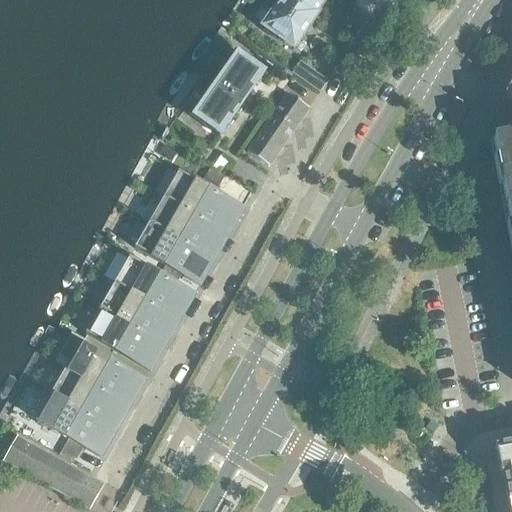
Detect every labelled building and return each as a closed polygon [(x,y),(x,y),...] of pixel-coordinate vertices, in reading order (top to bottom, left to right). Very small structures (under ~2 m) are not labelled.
[(279,38),(294,48),(317,15),(316,14),(323,3),(321,2),(322,0),(276,0),(275,2),(275,3),(275,5),(275,6),(275,7),(275,9),(276,11),(264,27),(266,29),(264,32),(277,41),(279,38)] [(396,31),(382,18),(354,51),(370,63),(396,31)] [(265,72),(235,51),(212,84),(242,105),(265,72)] [(320,94),(328,82),(300,63),(292,74),(320,94)] [(219,138),(242,105),(212,84),(189,117),(219,138)] [(289,94),(247,153),(269,167),(309,108),(289,94)] [(511,117),(499,119),(501,137),(493,139),(511,234),(511,117)] [(225,177),(210,169),(203,182),(218,190),(225,177)] [(225,200),(195,183),(179,173),(164,199),(228,235),(243,210),(225,200)] [(228,235),(164,199),(150,224),(213,261),(228,235)] [(213,261),(150,224),(135,250),(181,276),(181,277),(198,287),(213,261)] [(193,296),(176,286),(130,259),(115,284),(179,321),(193,296)] [(179,321),(115,284),(100,310),(164,346),(179,321)] [(149,372),(164,346),(100,310),(86,336),(132,362),(149,372)] [(126,372),(96,355),(80,345),(65,370),(129,407),(144,382),(126,372)] [(129,407),(65,370),(51,396),(115,432),(129,407)] [(115,432),(51,396),(36,422),(100,458),(115,432)] [(4,462),(20,471),(90,511),(103,487),(17,439),(4,462)] [(511,511),(511,475),(502,477),(506,502),(508,501),(509,511),(511,511)]
